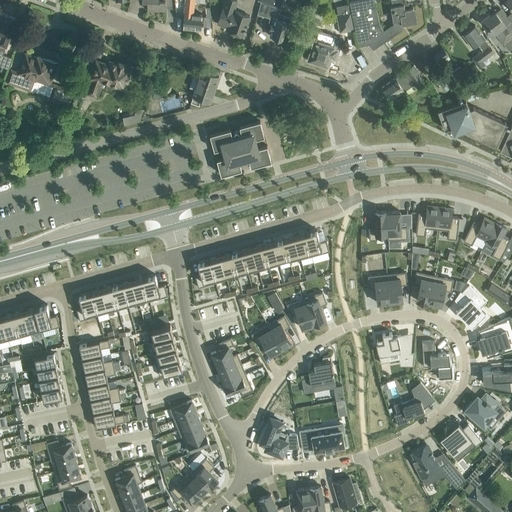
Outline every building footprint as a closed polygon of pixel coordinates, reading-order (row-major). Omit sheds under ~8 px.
[(142,0),(142,1),(147,1),(148,10),(166,9),(166,0),(159,0),(142,0)] [(185,0),(184,17),(183,27),(201,29),(201,27),(201,25),(202,19),(202,17),(203,14),(193,13),(194,0),(185,0)] [(237,0),(236,0),(226,0),(224,7),(223,6),(217,23),(228,27),(227,30),(243,35),(250,16),(233,10),(237,0)] [(374,0),(357,0),(349,1),(352,17),(358,46),(369,44),(372,48),(389,37),(384,30),(380,24),(374,0)] [(391,0),(392,5),(391,6),(394,23),(384,30),(389,37),(403,27),(402,24),(416,21),(413,7),(410,8),(409,3),(406,3),(405,0),(391,0)] [(281,5),(273,3),(272,5),(261,2),(258,14),(270,18),(268,23),(271,24),(269,30),(272,31),(271,36),(284,40),(285,36),(291,38),(294,29),(294,28),(288,26),(291,18),(278,13),(281,5)] [(13,27),(16,18),(0,11),(0,33),(2,34),(0,38),(0,63),(3,55),(5,51),(13,27)] [(355,30),(351,11),(336,14),(340,33),(355,30)] [(489,13),(481,20),(484,23),(487,28),(489,26),(495,33),(503,44),(508,41),(511,37),(511,21),(510,18),(508,15),(507,16),(506,15),(501,19),(496,12),(491,15),(489,13)] [(463,34),(464,36),(468,40),(467,40),(473,48),(478,45),(483,50),(478,54),(472,58),(479,68),(485,64),(483,60),(495,51),(480,31),(475,25),(463,34)] [(331,55),(334,56),(337,49),(339,49),(341,41),(327,36),(324,45),(313,41),(313,42),(309,41),(308,46),(311,48),(308,58),(311,59),(310,61),(318,64),(318,62),(327,64),(331,55)] [(444,48),(433,56),(438,62),(440,60),(446,68),(452,63),(447,55),(448,54),(444,48)] [(31,90),(35,78),(50,84),(55,72),(58,62),(38,55),(37,57),(25,53),(22,62),(19,71),(12,69),(7,82),(31,90)] [(86,92),(100,97),(103,90),(113,93),(115,89),(124,92),(129,79),(132,69),(110,61),(109,65),(96,61),(93,70),(90,79),(86,92)] [(391,100),(414,84),(417,87),(426,81),(414,64),(382,87),(391,100)] [(195,90),(191,102),(199,104),(201,98),(210,102),(219,76),(202,70),(201,74),(199,78),(195,90)] [(72,91),(53,85),(49,97),(68,103),(72,91)] [(466,99),(447,106),(438,109),(445,129),(453,126),(455,130),(461,128),(462,130),(495,146),(497,142),(500,143),(507,127),(505,126),(507,122),(473,106),(473,107),(469,108),(466,99)] [(217,158),(221,174),(242,168),(239,158),(248,156),(251,166),(271,160),(267,144),(261,146),(259,137),(264,135),(260,119),(240,125),(242,135),(241,135),(241,134),(234,136),(235,137),(233,137),(231,128),(210,133),(214,149),(220,148),(223,157),(217,158)] [(511,124),(509,129),(507,127),(500,143),(502,144),(500,148),(511,153),(511,124)] [(419,212),(416,234),(425,235),(426,227),(437,228),(440,206),(427,205),(426,213),(420,212),(419,212)] [(440,206),(437,228),(449,229),(448,238),(457,239),(459,217),(457,217),(452,216),(452,208),(440,206)] [(400,210),(387,211),(388,236),(388,239),(407,238),(407,226),(401,226),(400,210)] [(376,227),(369,228),(370,239),(377,239),(377,237),(388,236),(387,211),(375,211),(376,227)] [(473,220),(464,240),(472,244),(477,235),(486,239),(487,240),(496,222),(484,216),(480,224),(473,220)] [(486,239),(485,242),(496,247),(492,254),(500,259),(510,239),(506,237),(503,235),(507,228),(496,222),(487,240),(486,239)] [(317,229),(305,232),(312,256),(329,251),(326,240),(320,241),(317,229)] [(305,232),(294,235),(301,259),(312,256),(305,232)] [(294,235),(283,238),(289,259),(300,257),(300,259),(301,259),(294,235)] [(283,238),(273,241),(279,262),(289,259),(283,238)] [(273,241),(263,244),(268,265),(279,262),(273,241)] [(263,244),(252,247),(258,268),(268,265),(263,244)] [(252,247),(242,250),(248,271),(258,268),(252,247)] [(242,250),(231,253),(237,274),(248,271),(242,250)] [(231,253),(220,256),(227,279),(227,277),(237,274),(231,253)] [(220,256),(209,259),(216,282),(227,279),(220,256)] [(201,274),(195,276),(198,287),(216,282),(209,259),(198,262),(201,274)] [(406,271),(387,273),(390,301),(403,300),(401,284),(407,283),(406,271)] [(416,271),(414,283),(420,284),(417,300),(429,302),(435,275),(416,271)] [(387,273),(368,276),(370,287),(376,287),(378,303),(390,301),(387,273)] [(155,274),(143,277),(150,300),(168,295),(165,284),(159,286),(155,274)] [(435,275),(429,302),(441,305),(445,289),(451,290),(453,279),(435,275)] [(143,277),(133,280),(139,303),(150,300),(143,277)] [(133,280),(122,283),(129,306),(139,303),(133,280)] [(456,280),(454,288),(461,290),(466,282),(456,280)] [(122,283),(112,286),(118,309),(129,306),(122,283)] [(492,284),(487,291),(492,294),(505,303),(510,296),(503,291),(497,287),(495,286),(492,284)] [(112,286),(102,289),(108,312),(118,309),(112,286)] [(469,301),(458,312),(474,328),(488,313),(473,299),(478,293),(470,286),(462,294),(469,301)] [(102,289),(91,291),(98,315),(108,312),(102,289)] [(82,307),(76,308),(79,320),(98,315),(91,291),(79,295),(82,307)] [(268,295),(271,302),(279,297),(275,291),(268,295)] [(323,291),(305,297),(314,324),(326,320),(321,304),(327,302),(323,291)] [(305,297),(287,304),(291,315),(297,313),(303,328),(314,324),(305,297)] [(35,307),(42,330),(60,325),(57,314),(51,316),(47,303),(34,307),(35,307)] [(24,310),(31,334),(42,330),(35,307),(24,310)] [(13,313),(20,337),(31,334),(24,310),(13,313)] [(13,313),(2,316),(9,340),(20,337),(13,313)] [(157,324),(163,322),(161,315),(154,317),(157,324)] [(284,315),(268,324),(282,348),(293,342),(285,328),(290,325),(284,315)] [(0,342),(9,340),(2,316),(0,316),(0,342)] [(491,333),(478,338),(482,353),(486,352),(487,357),(502,352),(501,347),(511,344),(508,333),(511,331),(511,321),(510,316),(489,326),(491,333)] [(170,323),(147,330),(150,342),(155,341),(155,340),(173,335),(170,323)] [(268,324),(252,333),(257,344),(263,340),(271,355),(282,348),(268,324)] [(379,339),(373,341),(374,347),(373,347),(377,367),(385,366),(383,357),(396,354),(400,368),(410,365),(411,356),(407,355),(405,344),(399,345),(397,335),(389,337),(388,333),(378,335),(379,339)] [(173,335),(155,340),(155,341),(158,351),(176,346),(173,335)] [(222,347),(211,352),(216,363),(233,355),(232,352),(229,345),(234,344),(231,337),(220,342),(222,347)] [(82,358),(103,354),(101,348),(110,346),(109,342),(109,338),(80,344),(82,358)] [(433,339),(420,339),(421,365),(434,364),(434,375),(448,374),(447,352),(434,352),(433,339)] [(156,351),(153,352),(156,363),(179,357),(176,346),(158,351),(156,351)] [(317,368),(309,369),(312,383),(323,381),(322,375),(342,371),(339,356),(340,356),(338,346),(330,347),(331,352),(321,354),(322,360),(316,361),(317,368)] [(35,368),(37,367),(56,363),(54,352),(33,356),(35,368)] [(233,355),(216,363),(220,373),(242,363),(237,353),(233,355)] [(85,372),(114,366),(113,362),(113,359),(104,361),(103,354),(82,358),(85,372)] [(179,357),(156,363),(159,375),(183,369),(179,357)] [(503,369),(482,372),(483,384),(511,389),(509,376),(511,375),(511,361),(502,363),(503,369)] [(11,366),(10,363),(0,365),(0,371),(3,371),(12,370),(11,366)] [(40,377),(58,373),(56,363),(37,367),(40,377)] [(242,363),(220,373),(224,383),(246,373),(242,363)] [(115,370),(114,366),(85,372),(88,385),(108,381),(107,375),(116,373),(115,370)] [(61,384),(58,373),(40,377),(42,388),(61,384)] [(246,373),(224,383),(228,393),(240,388),(242,394),(253,389),(246,373)] [(356,374),(347,377),(352,391),(361,388),(356,374)] [(88,385),(91,399),(120,393),(119,389),(118,386),(110,388),(108,381),(88,385)] [(402,401),(394,404),(397,413),(394,414),(394,415),(395,415),(398,425),(409,421),(407,417),(413,415),(425,411),(422,401),(431,394),(420,381),(411,388),(415,399),(402,403),(402,401)] [(61,384),(42,388),(44,399),(63,395),(61,384)] [(120,393),(91,399),(93,412),(114,408),(112,402),(121,400),(121,397),(120,393)] [(468,414),(484,427),(493,417),(497,421),(503,413),(496,407),(497,405),(487,397),(483,403),(477,398),(472,404),(471,403),(464,411),(468,414)] [(192,399),(170,408),(174,419),(197,410),(192,399)] [(114,408),(93,412),(96,427),(125,421),(124,415),(124,413),(115,415),(114,408)] [(197,410),(174,419),(178,429),(201,420),(197,410)] [(271,414),(261,439),(267,441),(266,445),(282,452),(284,446),(300,447),(297,433),(287,432),(278,428),(282,419),(271,414)] [(201,420),(178,429),(183,440),(205,431),(201,420)] [(313,427),(298,429),(301,445),(312,443),(313,449),(342,444),(340,432),(342,432),(341,422),(328,424),(329,429),(328,429),(328,430),(314,432),(313,427)] [(452,428),(440,438),(451,452),(453,454),(456,457),(464,452),(461,448),(471,439),(476,445),(482,440),(468,423),(463,428),(459,423),(452,428)] [(205,431),(183,440),(187,451),(210,442),(205,431)] [(484,438),(492,448),(495,445),(494,444),(495,442),(487,435),(484,438)] [(51,460),(75,453),(71,442),(60,445),(58,439),(46,442),(51,460)] [(415,457),(413,458),(426,484),(429,482),(434,480),(432,471),(440,467),(429,447),(427,448),(425,445),(412,452),(415,457)] [(57,470),(78,464),(75,453),(51,460),(52,460),(54,459),(57,470)] [(206,457),(193,469),(209,487),(218,479),(210,470),(214,465),(206,457)] [(458,477),(461,474),(449,459),(442,465),(453,478),(457,475),(458,477)] [(81,476),(78,464),(57,470),(60,481),(58,481),(59,488),(71,485),(69,480),(81,476)] [(115,478),(119,489),(138,482),(142,481),(136,464),(125,468),(127,474),(115,478)] [(193,469),(185,477),(201,495),(209,487),(193,469)] [(185,477),(171,489),(179,498),(184,494),(193,503),(201,495),(185,477)] [(350,477),(333,482),(340,506),(357,501),(357,499),(354,491),(359,490),(356,481),(352,483),(350,477)] [(138,482),(119,489),(123,499),(141,492),(138,482)] [(470,495),(476,487),(471,482),(464,490),(470,495)] [(321,485),(309,487),(312,511),(328,511),(332,511),(330,500),(324,501),(321,485)] [(299,505),(293,506),(293,511),(312,511),(309,487),(296,489),(299,505)] [(470,495),(468,497),(484,511),(500,511),(502,510),(493,502),(476,487),(470,495)] [(68,511),(71,511),(91,505),(90,502),(87,494),(80,497),(77,491),(62,497),(68,511)] [(145,502),(141,492),(123,499),(127,509),(145,502)] [(271,493),(259,498),(265,511),(286,511),(283,505),(277,508),(271,493)] [(23,511),(22,507),(26,505),(24,499),(13,503),(15,508),(3,511),(23,511)] [(128,511),(149,511),(145,502),(127,509),(128,511)]
